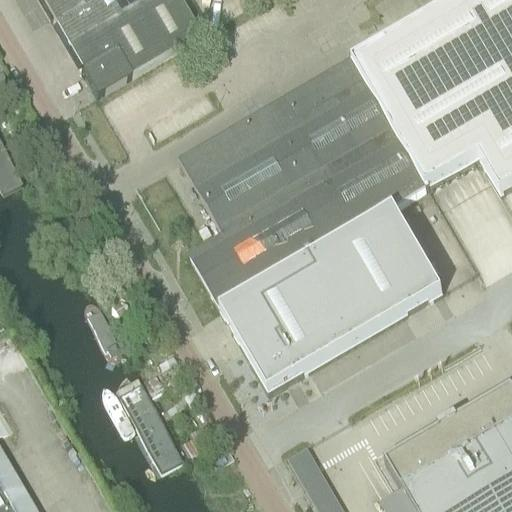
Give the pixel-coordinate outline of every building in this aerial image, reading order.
[(48,0),(38,7),(67,56),(161,0),(48,0)] [(172,0),(161,0),(67,56),(95,104),(198,44),(172,0)] [(351,70),(180,170),(224,245),(189,265),(219,317),(393,216),(398,213),(425,197),(426,198),(428,197),(429,197),(428,196),(479,166),(500,203),(511,196),(511,0),(469,0),(466,2),(423,28),(388,48),(351,70)] [(0,150),(0,197),(1,199),(20,188),(0,150)] [(393,216),(219,317),(220,317),(219,318),(268,402),(442,300),(442,299),(393,216)] [(85,300),(83,301),(81,302),(81,304),(81,307),(82,309),(107,354),(111,358),(113,359),(115,359),(118,359),(119,357),(120,355),(120,352),(118,347),(91,304),(89,302),(87,300),(85,300)] [(174,474),(178,475),(179,471),(180,467),(179,462),(177,458),(144,396),(142,392),(138,388),(135,387),(132,386),(129,387),(126,390),(125,392),(125,396),(126,401),(128,405),(164,466),(167,469),(171,472),(174,474)] [(511,511),(511,395),(511,393),(456,425),(454,422),(453,423),(453,424),(438,433),(438,432),(437,432),(438,435),(383,467),(409,511),(511,511)] [(0,511),(25,511),(0,468),(0,441),(8,437),(0,423),(0,511)]
